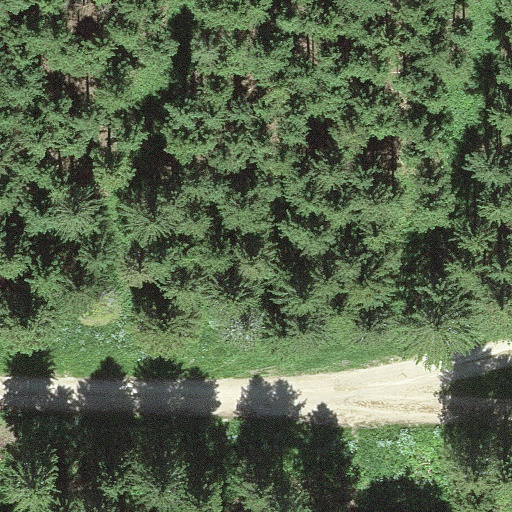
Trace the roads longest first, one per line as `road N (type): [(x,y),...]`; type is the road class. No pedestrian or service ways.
road 1 (track): [(511,352),(343,395),(0,393)]
road 2 (track): [(511,414),(343,395)]
